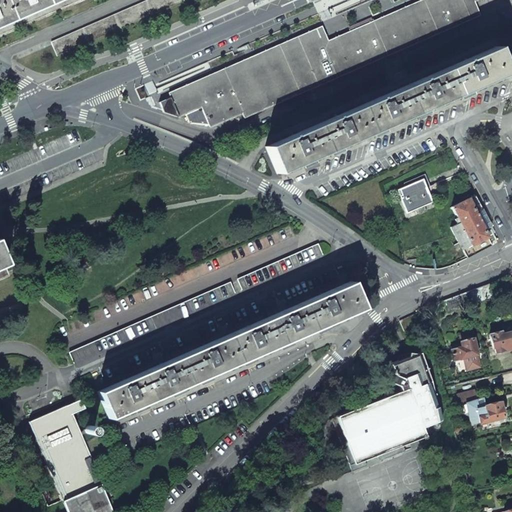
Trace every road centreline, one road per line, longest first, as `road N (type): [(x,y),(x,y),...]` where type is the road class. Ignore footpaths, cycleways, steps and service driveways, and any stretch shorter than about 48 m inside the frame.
road 1 (residential): [(511,14),(210,137),(110,113)]
road 2 (tertiary): [(184,511),(378,317),(411,295)]
road 3 (residential): [(276,194),(450,118),(499,215)]
road 4 (residential): [(110,113),(276,194)]
road 5 (residential): [(276,194),(333,227),(411,295)]
road 6 (tertiary): [(213,34),(60,98)]
road 7 (residential): [(0,56),(130,0)]
